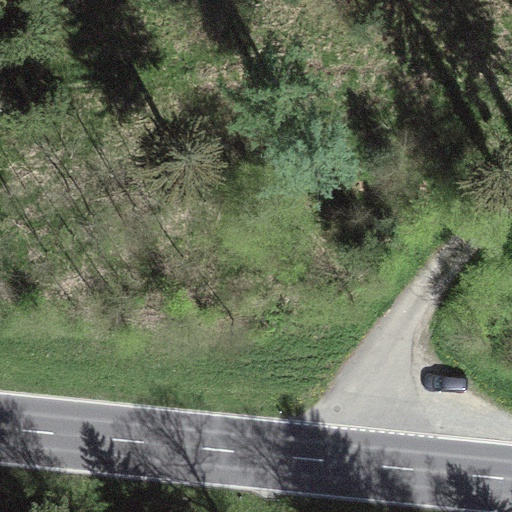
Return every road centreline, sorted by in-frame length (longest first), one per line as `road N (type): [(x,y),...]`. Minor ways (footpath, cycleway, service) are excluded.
road 1 (secondary): [(0,428),(511,478)]
road 2 (track): [(282,456),(511,230)]
